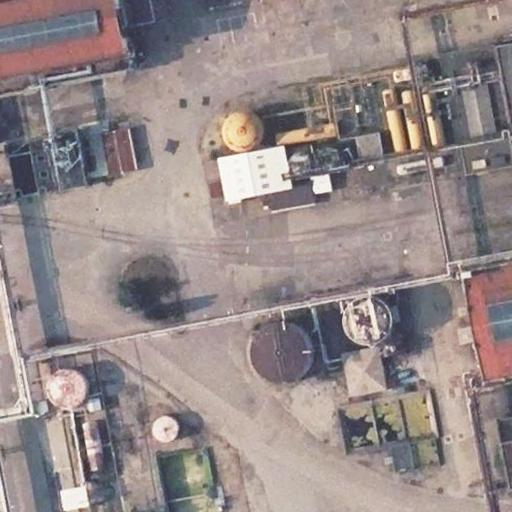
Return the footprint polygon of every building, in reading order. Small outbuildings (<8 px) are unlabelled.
[(0,0),(0,93),(135,66),(121,0),(0,0)] [(196,0),(198,9),(241,0),(196,0)] [(511,25),(434,39),(455,159),(506,150),(501,115),(511,112),(511,25)] [(411,72),(419,119),(420,119),(422,122),(427,122),(430,119),(432,116),(423,66),(420,65),(416,66),(412,69),(411,72)] [(391,76),(397,120),(400,123),(405,124),(409,122),(412,119),(404,74),(401,71),(397,71),(393,73),(391,76)] [(392,128),(384,79),(382,76),(379,75),(375,76),(374,79),(381,125),(382,128),(386,130),(389,130),(392,128)] [(214,106),(213,112),(214,116),(215,119),(218,124),(223,129),(229,131),(236,131),(242,129),(248,126),(250,123),(252,121),(254,114),(254,108),(252,101),(248,96),(243,92),(240,91),(233,90),(227,92),(224,93),(218,97),(216,100),(214,106)] [(322,103),(269,114),(266,118),(266,122),(267,126),(271,129),(322,118),(322,117),(324,114),(325,110),(324,107),(322,103)] [(344,120),(349,148),(371,144),(366,115),(344,120)] [(107,175),(137,171),(130,128),(101,132),(107,175)] [(313,143),(317,147),(318,147),(323,147),(326,146),(328,143),(329,141),(329,137),(328,135),(325,132),(322,131),(318,132),(316,133),(313,136),(313,139),(313,143)] [(286,142),(286,146),(286,148),(289,151),(291,152),(294,153),(298,152),(303,148),(304,144),(303,141),(302,139),(299,136),(296,135),(293,135),(289,137),(287,139),(286,142)] [(218,160),(204,162),(208,183),(222,181),(218,160)] [(268,167),(257,175),(262,191),(303,184),(299,163),(268,167)] [(494,407),(511,403),(511,287),(470,295),(494,407)] [(365,330),(361,336),(360,339),(359,346),(360,350),(362,356),(365,359),(370,363),(377,366),(380,367),(387,366),(394,363),(399,358),(402,352),(403,348),(403,341),(401,334),(397,329),(394,326),(388,323),(380,322),(377,323),(370,325),(365,330)] [(296,346),(287,346),(282,348),(274,352),(268,359),(264,368),(263,378),(264,382),(267,391),(270,395),(278,401),(286,405),(291,405),(301,404),(309,400),(316,394),(319,390),(321,385),(322,376),(321,366),(317,358),(310,351),(301,347),(296,346)] [(76,390),(81,384),(83,381),(84,375),(82,367),(76,360),(71,358),(65,357),(59,358),(54,361),(49,368),(48,371),(48,376),(49,382),(52,387),(56,391),(62,393),(70,392),(76,390)] [(388,376),(355,383),(361,421),(395,415),(388,376)] [(112,465),(100,400),(69,407),(79,471),(112,465)] [(511,503),(511,443),(501,445),(511,503)]
